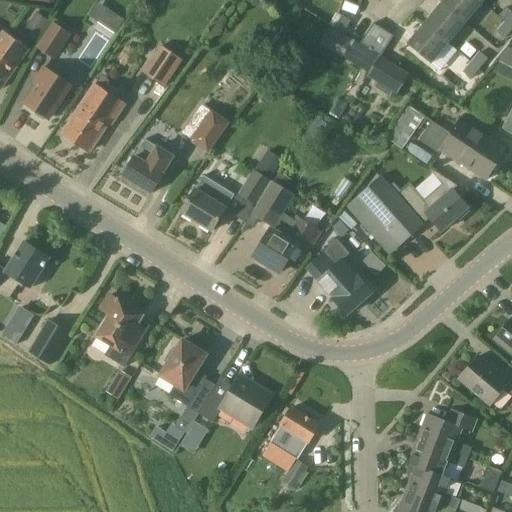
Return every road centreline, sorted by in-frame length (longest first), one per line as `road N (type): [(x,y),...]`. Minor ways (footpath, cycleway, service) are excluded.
road 1 (tertiary): [(363,352),(297,344),(0,151)]
road 2 (tertiary): [(511,243),(398,337),(363,352)]
road 3 (residential): [(369,511),(363,352)]
